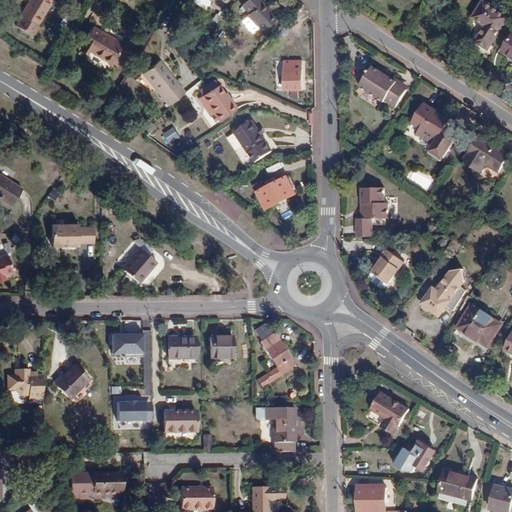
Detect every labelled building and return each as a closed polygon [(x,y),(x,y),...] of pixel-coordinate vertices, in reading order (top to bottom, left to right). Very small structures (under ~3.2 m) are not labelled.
[(52,1),(51,0),(32,0),(22,18),(23,19),(17,29),(34,39),(40,29),(39,28),(47,14),(45,13),(52,1)] [(213,21),(221,26),(225,18),(218,14),(225,0),(196,0),(209,8),(207,12),(215,18),(213,21)] [(282,19),(264,0),(249,0),(243,6),(250,13),(248,15),(249,17),(260,28),(266,34),(282,19)] [(475,41),(489,50),(510,16),(484,0),(483,0),(473,18),(486,26),(475,41)] [(47,14),(54,2),(52,1),(45,13),(47,14)] [(260,28),(249,17),(245,22),(254,33),(260,28)] [(128,46),(96,28),(83,50),(91,55),(93,52),(115,65),(128,46)] [(286,63),(286,91),(304,90),(304,62),(286,63)] [(159,63),(144,75),(169,107),(185,94),(159,63)] [(408,90),(370,66),(356,87),(381,103),(383,101),(395,108),(408,90)] [(213,81),(203,89),(206,94),(217,86),(213,81)] [(208,107),(211,105),(222,120),(238,109),(233,101),(230,102),(225,95),(218,86),(217,86),(206,94),(202,97),(208,107)] [(208,107),(219,122),(222,120),(211,105),(208,107)] [(441,135),(440,135),(450,120),(425,105),(413,124),(422,129),(418,134),(434,145),(431,150),(443,158),(453,143),(453,142),(454,142),(454,141),(454,140),(454,139),(454,138),(453,138),(453,137),(453,136),(452,135),(451,134),(450,133),(449,133),(448,133),(448,132),(447,132),(446,132),(445,132),(445,133),(444,133),(443,133),(442,133),(442,134),(441,134),(441,135)] [(252,151),(258,160),(275,149),(268,139),(269,138),(265,132),(268,130),(266,126),(262,128),(255,119),(236,132),(249,152),(252,151)] [(171,144),(182,137),(176,127),(164,135),(171,144)] [(487,165),(498,173),(511,154),(480,134),(463,162),(481,174),(487,165)] [(0,176),(0,200),(10,206),(20,188),(0,176)] [(260,192),(268,208),(298,194),(289,178),(260,192)] [(358,218),(359,236),(373,236),(373,218),(389,218),(389,202),(386,202),(385,188),(363,188),(363,205),(367,205),(367,218),(363,218),(358,218)] [(434,230),(437,226),(434,222),(429,222),(427,225),(428,228),(430,230),(434,230)] [(60,225),(61,246),(70,246),(70,243),(78,243),(78,246),(87,246),(87,242),(95,242),(94,227),(86,227),(86,224),(60,225)] [(444,257),(450,262),(462,246),(456,241),(444,257)] [(389,284),(406,262),(390,249),(380,261),(373,271),(389,284)] [(386,249),(377,259),(380,261),(390,249),(389,249),(386,249)] [(160,263),(146,250),(126,270),(141,285),(160,263)] [(0,282),(8,280),(7,276),(13,273),(9,259),(3,261),(2,260),(0,260),(0,282)] [(431,310),(439,316),(447,305),(454,311),(465,292),(460,288),(465,281),(451,271),(437,290),(434,288),(422,303),(424,305),(424,307),(428,310),(431,310)] [(469,291),(475,282),(469,278),(463,287),(469,291)] [(458,328),(489,347),(502,325),(472,306),(458,328)] [(121,334),(108,335),(108,357),(138,356),(138,335),(141,332),(140,320),(120,321),(121,334)] [(261,343),(277,367),(257,381),(262,389),(295,367),(274,334),(261,343)] [(210,338),(210,358),(232,359),(232,337),(210,338)] [(168,338),(168,359),(195,359),(195,338),(168,338)] [(53,386),(54,385),(70,399),(89,380),(74,365),(62,377),(61,375),(52,384),(53,386)] [(28,395),(28,398),(42,398),(41,376),(35,375),(27,375),(27,373),(27,370),(14,370),(14,375),(8,376),(8,389),(14,389),(20,395),(28,395)] [(118,395),(119,387),(110,387),(110,394),(118,395)] [(376,414),(379,415),(375,422),(386,429),(391,422),(392,423),(402,405),(374,388),(364,406),(376,414)] [(143,421),(142,403),(115,403),(115,422),(143,421)] [(265,420),(273,421),(273,452),(295,452),(295,408),(265,408),(265,420)] [(164,412),(164,432),(195,432),(195,412),(164,412)] [(211,435),(202,435),(202,453),(211,453),(211,435)] [(412,455),(418,459),(415,465),(424,471),(436,453),(420,443),(412,455)] [(412,455),(408,461),(415,465),(418,459),(412,455)] [(477,479),(445,470),(440,492),(472,501),(477,479)] [(101,500),(101,495),(122,495),(122,472),(91,473),(92,499),(101,500)] [(92,499),(91,473),(66,474),(66,499),(92,499)] [(511,489),(496,485),(489,509),(498,511),(502,511),(511,495),(511,489)] [(356,501),(363,501),(362,511),(381,511),(382,506),(385,506),(385,488),(370,488),(370,486),(356,486),(356,501)] [(180,488),(180,510),(212,510),(212,488),(180,488)] [(268,511),(269,501),(283,501),(283,488),(251,488),(251,511),(238,511),(268,511)] [(469,509),(472,501),(440,492),(438,492),(435,500),(469,509)] [(509,511),(511,503),(511,495),(502,511),(509,511)]
